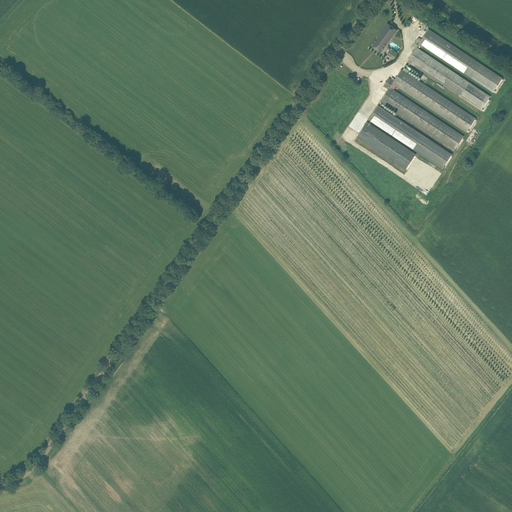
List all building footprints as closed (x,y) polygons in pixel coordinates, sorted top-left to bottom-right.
[(372,46),(380,53),(397,30),(387,23),(376,38),(377,39),(372,46)] [(421,41),(419,44),(493,93),(502,78),(429,29),(421,41)] [(415,50),(407,62),(481,110),(483,107),(488,99),(490,96),(417,47),(419,44),(421,41),(418,39),(412,47),(415,50)] [(387,54),(391,57),(396,50),(397,51),(399,47),(392,42),(389,46),(392,47),(387,54)] [(476,118),(402,69),(394,81),(389,78),(384,86),(389,89),(381,101),(454,150),(464,136),(390,88),(393,83),(466,132),(476,118)] [(378,105),(368,120),(442,169),(452,154),(378,105)] [(357,136),(357,138),(405,170),(416,154),(367,122),(357,136)]
